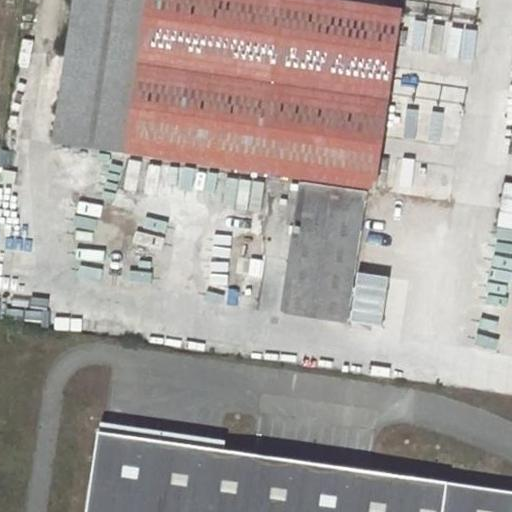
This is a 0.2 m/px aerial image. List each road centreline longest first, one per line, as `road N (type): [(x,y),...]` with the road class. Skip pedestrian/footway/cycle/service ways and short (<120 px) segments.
road 1 (unknown): [(457,355),(46,285),(25,247),(55,0)]
road 2 (unknown): [(502,0),(457,355)]
